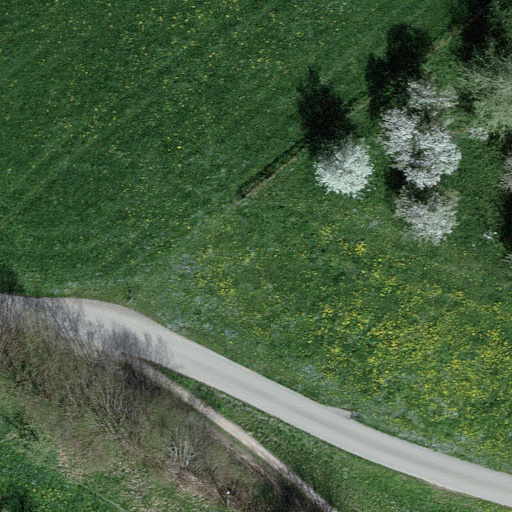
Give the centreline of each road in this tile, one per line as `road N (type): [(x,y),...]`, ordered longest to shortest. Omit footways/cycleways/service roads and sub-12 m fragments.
road 1 (unclassified): [(511,492),(404,459),(118,328),(0,309)]
road 2 (track): [(0,313),(223,438),(324,511)]
